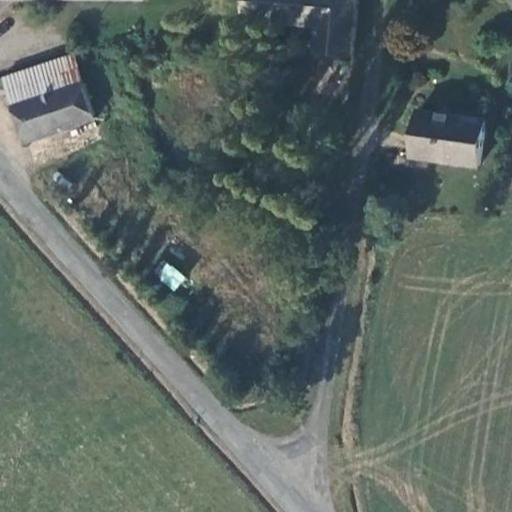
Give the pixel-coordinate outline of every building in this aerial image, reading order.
[(353,0),(243,0),(241,23),(317,30),(314,57),(348,61),(353,0)] [(76,60),(3,82),(23,147),(96,125),(76,60)] [(488,124),(421,112),(412,158),(479,170),(488,124)] [(175,290),(186,277),(167,261),(155,274),(175,290)] [(262,357),(283,339),(220,266),(199,283),(262,357)]
